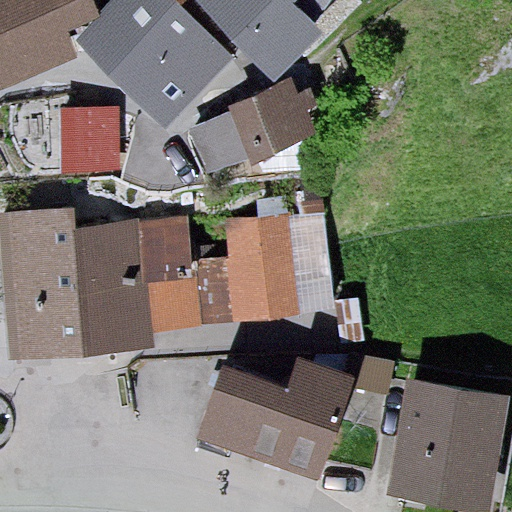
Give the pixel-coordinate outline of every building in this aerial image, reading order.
[(76,0),(0,0),(0,82),(62,58),(53,37),(86,24),(76,0)] [(154,0),(119,0),(66,50),(152,140),(223,73),(154,0)] [(181,0),(256,86),(309,40),(282,8),(291,0),(181,0)] [(275,92),(208,121),(233,179),(300,150),(275,92)] [(130,205),(0,214),(0,297),(5,362),(140,351),(139,334),(191,330),(183,223),(132,227),(130,205)] [(321,219),(219,230),(229,325),(331,314),(321,219)] [(273,394),(213,373),(187,448),(307,489),(344,383),(283,362),(273,394)] [(473,511),(488,404),(401,392),(386,503),(456,511),(473,511)]
